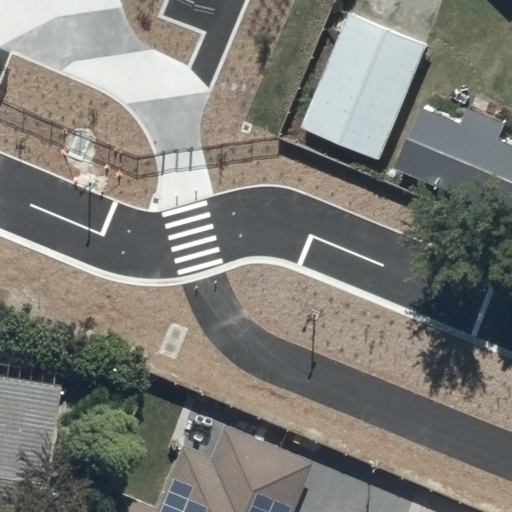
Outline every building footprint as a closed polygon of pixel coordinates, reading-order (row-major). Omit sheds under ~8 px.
[(300,120),(380,155),(427,40),(348,7),(303,114),(300,120)] [(420,99),(396,162),(511,207),(511,138),(500,134),(506,117),(466,102),(461,115),(420,99)] [(214,259),(184,332),(338,397),(367,325),(214,259)] [(0,511),(39,511),(60,380),(0,370),(0,511)] [(117,489),(106,511),(286,511),(309,454),(218,421),(206,453),(177,443),(153,502),(117,489)]
